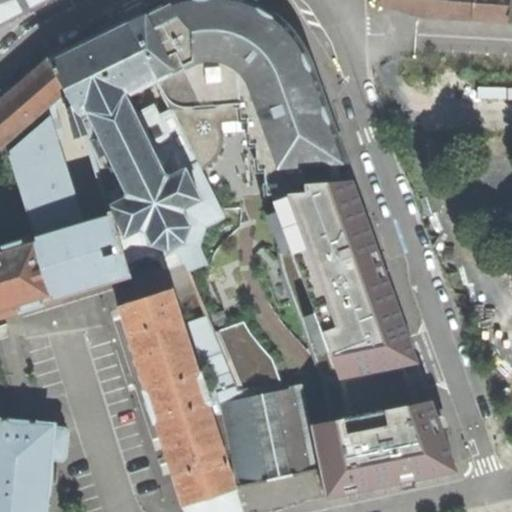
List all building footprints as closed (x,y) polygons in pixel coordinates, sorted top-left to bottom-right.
[(0,0),(0,24),(46,0),(0,0)] [(66,94),(74,106),(120,86),(161,175),(198,159),(203,170),(212,164),(218,155),(223,145),(224,134),(250,131),(252,146),(257,146),(260,172),(266,171),(269,206),(309,202),(308,186),(306,167),(345,162),(322,101),(325,100),(309,57),(299,41),(284,24),(273,13),(271,13),(255,3),(243,0),(178,0),(155,9),(127,21),(84,42),(50,60),(66,94)] [(511,0),(377,0),(378,1),(420,14),(427,16),(473,19),(511,20),(511,0)] [(0,103),(0,316),(131,275),(128,264),(122,240),(112,216),(87,135),(76,138),(69,109),(74,106),(66,94),(50,60),(0,103)] [(226,217),(203,170),(198,159),(161,175),(120,86),(74,106),(69,109),(76,138),(87,135),(112,216),(122,240),(128,264),(148,256),(161,261),(165,271),(186,264),(189,273),(208,265),(201,245),(209,227),(226,217)] [(320,470),(326,506),(478,474),(452,387),(431,391),(351,184),(308,186),(309,202),(269,206),(317,357),(327,382),(347,378),(356,411),(311,421),(320,470)] [(186,506),(187,511),(238,511),(242,511),(235,489),(320,470),(311,421),(304,386),(295,387),(292,389),(240,391),(216,399),(210,382),(205,383),(202,374),(200,374),(173,288),(169,289),(163,272),(133,280),(139,299),(120,305),(145,389),(144,391),(154,422),(156,422),(184,506),(186,506)] [(201,276),(195,279),(198,289),(199,289),(206,306),(212,303),(201,276)] [(0,511),(47,511),(49,495),(51,495),(52,469),(51,467),(52,460),(66,460),(69,429),(55,428),(56,426),(38,423),(38,421),(4,418),(3,421),(0,420),(0,511)]
